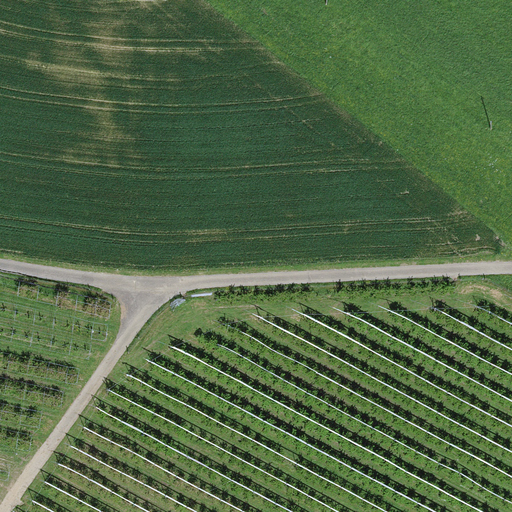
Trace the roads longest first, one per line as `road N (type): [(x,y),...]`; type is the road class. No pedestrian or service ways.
road 1 (unclassified): [(511,267),(154,284),(0,264)]
road 2 (track): [(154,284),(129,341),(10,511)]
